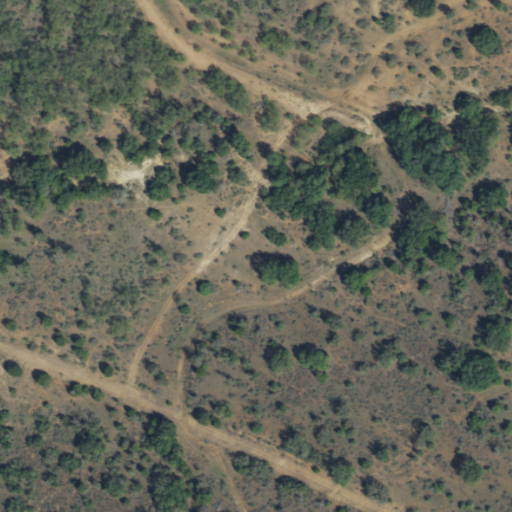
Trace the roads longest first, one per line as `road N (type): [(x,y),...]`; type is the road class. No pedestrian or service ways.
road 1 (residential): [(409,511),(0,337)]
road 2 (residential): [(367,511),(265,466),(96,426),(0,369)]
